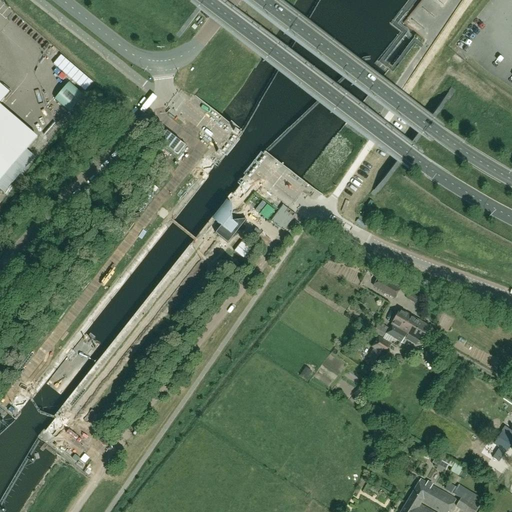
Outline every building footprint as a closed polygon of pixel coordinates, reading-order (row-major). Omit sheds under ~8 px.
[(443,12),(451,0),(433,0),(431,4),(443,12)] [(0,102),(9,92),(0,85),(0,102)] [(228,244),(246,220),(232,221),(231,214),(232,213),(232,205),(226,201),(212,219),(221,227),(215,234),(228,244)] [(367,272),(358,287),(365,291),(374,276),(367,272)] [(375,277),(370,286),(391,298),(396,289),(375,277)] [(406,333),(414,319),(400,310),(391,325),(392,325),(406,333)] [(406,334),(420,342),(428,328),(414,319),(406,333),(406,334)] [(384,339),(390,329),(383,325),(381,327),(377,324),(377,325),(372,322),(368,329),(384,339)] [(398,347),(406,334),(406,333),(392,325),(390,329),(384,339),(398,347)] [(375,367),(390,344),(379,337),(372,347),(375,349),(367,362),(369,363),(375,367)] [(369,377),(375,367),(369,363),(363,373),(369,377)] [(360,400),(371,388),(365,383),(354,394),(360,400)] [(511,443),(511,437),(503,431),(498,439),(493,445),(505,453),(511,445),(511,443)] [(449,511),(456,501),(421,480),(406,505),(417,511),(420,505),(422,502),(438,511),(449,511)] [(476,505),(480,499),(458,486),(459,485),(450,480),(444,490),(461,500),(456,507),(463,511),(475,511),(479,507),(476,505)]
